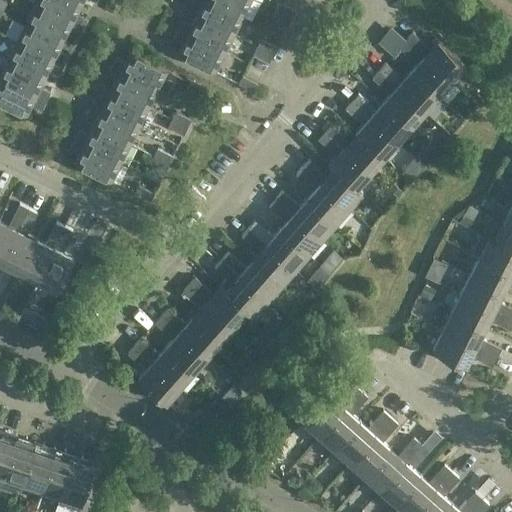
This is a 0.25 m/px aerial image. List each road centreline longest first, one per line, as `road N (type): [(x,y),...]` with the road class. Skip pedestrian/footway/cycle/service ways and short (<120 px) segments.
road 1 (residential): [(178,241),(0,156)]
road 2 (residential): [(178,241),(309,94)]
road 3 (residential): [(140,415),(295,511)]
road 4 (residential): [(70,374),(89,340),(178,241)]
road 5 (residential): [(480,438),(373,358)]
road 6 (residential): [(309,94),(384,9),(374,0)]
